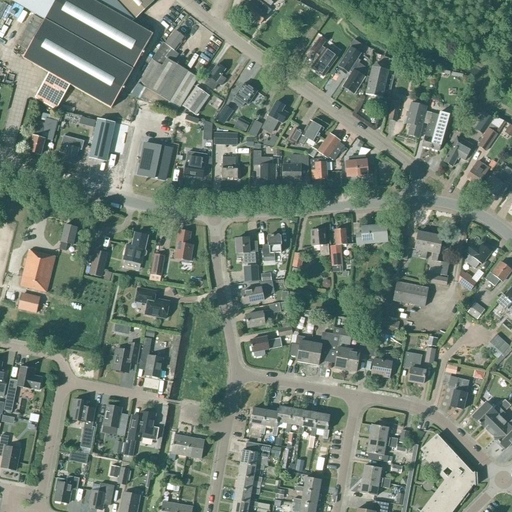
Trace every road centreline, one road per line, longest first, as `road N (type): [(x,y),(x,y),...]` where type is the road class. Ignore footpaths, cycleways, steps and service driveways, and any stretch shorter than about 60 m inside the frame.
road 1 (unclassified): [(418,204),(406,164),(186,0)]
road 2 (tertiary): [(214,224),(0,170)]
road 3 (tertiary): [(214,224),(418,204)]
road 4 (residential): [(503,482),(430,415),(357,397)]
road 5 (residential): [(239,374),(214,224)]
road 6 (residential): [(212,511),(239,374)]
road 7 (residential): [(357,397),(239,374)]
